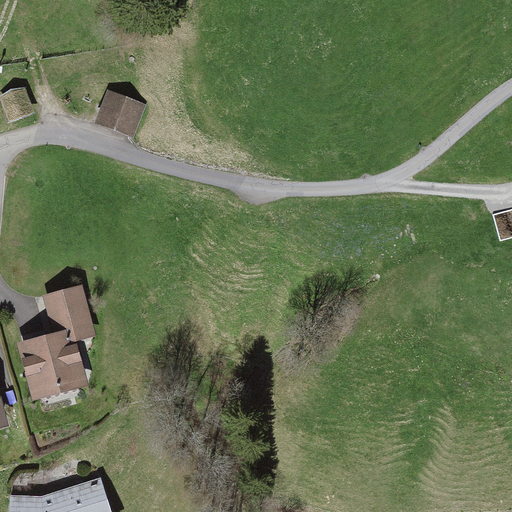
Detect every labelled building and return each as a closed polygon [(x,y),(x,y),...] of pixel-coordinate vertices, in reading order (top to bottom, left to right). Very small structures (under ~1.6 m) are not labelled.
[(23,93),(3,99),(9,116),(28,110),(23,93)] [(108,97),(99,118),(128,132),(138,111),(108,97)] [(59,348),(29,355),(42,411),(100,398),(90,356),(109,351),(94,292),(49,303),(59,348)] [(0,433),(16,429),(0,371),(0,433)] [(42,497),(10,496),(9,511),(111,511),(101,478),(42,497)]
